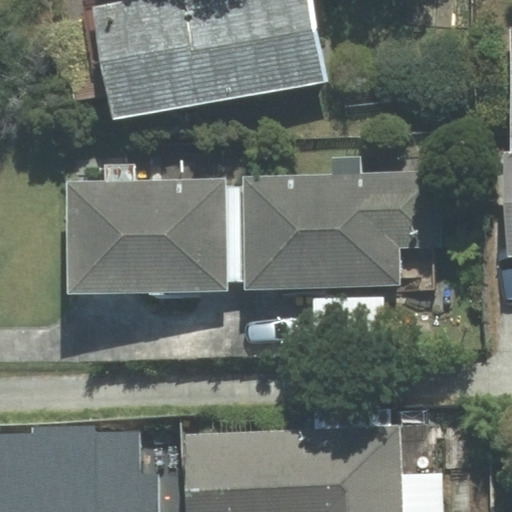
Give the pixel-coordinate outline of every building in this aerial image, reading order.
[(321,0),(230,0),(82,19),(97,134),(335,103),(321,0)] [(511,31),(503,31),(497,262),(511,262),(511,31)] [(425,184),(229,197),(236,309),(433,295),(425,184)] [(229,197),(49,194),(51,307),(222,304),(229,197)] [(403,511),(405,435),(182,432),(180,511),(403,511)]
